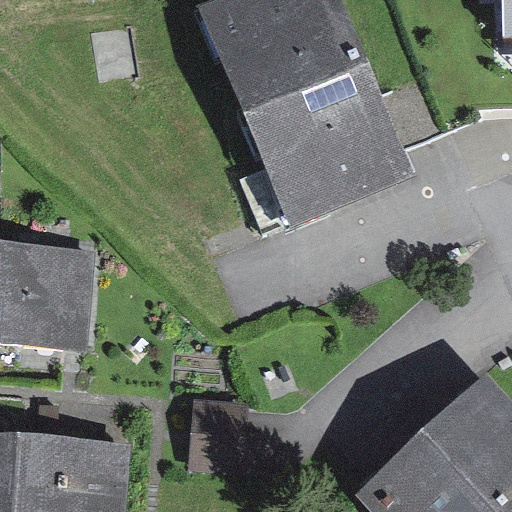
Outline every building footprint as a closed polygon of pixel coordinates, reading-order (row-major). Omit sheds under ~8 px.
[(361,0),(232,0),(300,193),(415,152),(361,0)] [(511,0),(489,0),(491,77),(511,76),(511,0)] [(85,262),(0,255),(0,337),(79,343),(85,262)] [(511,511),(511,420),(483,382),(353,479),(377,511),(511,511)] [(240,413),(203,410),(198,465),(246,469),(248,445),(237,444),(240,413)] [(27,511),(32,450),(0,447),(0,511),(27,511)] [(114,511),(119,456),(32,450),(27,511),(114,511)]
